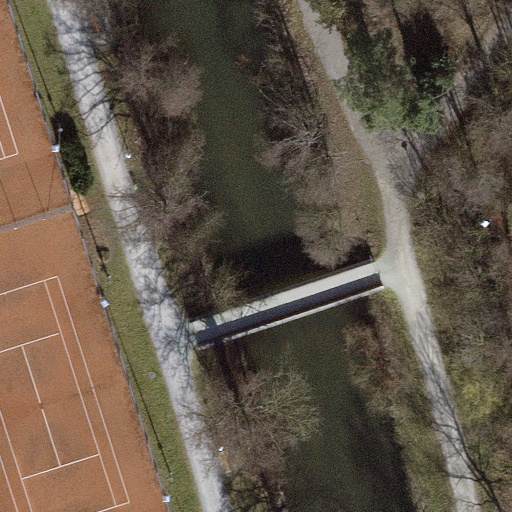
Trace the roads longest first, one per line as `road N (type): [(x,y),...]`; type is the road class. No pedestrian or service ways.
road 1 (track): [(58,0),(169,341)]
road 2 (track): [(398,264),(468,511)]
road 3 (track): [(392,199),(437,107),(511,8)]
road 4 (track): [(314,0),(392,199)]
road 5 (track): [(219,511),(169,341)]
